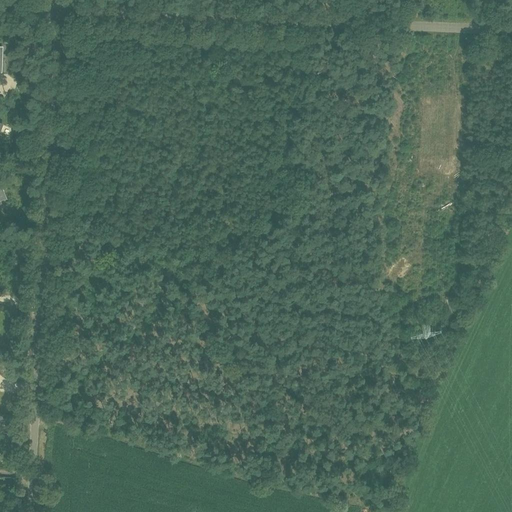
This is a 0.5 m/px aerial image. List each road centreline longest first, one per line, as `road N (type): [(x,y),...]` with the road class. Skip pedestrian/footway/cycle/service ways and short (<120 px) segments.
road 1 (unclassified): [(26,511),(56,11)]
road 2 (unclassified): [(511,30),(56,11)]
